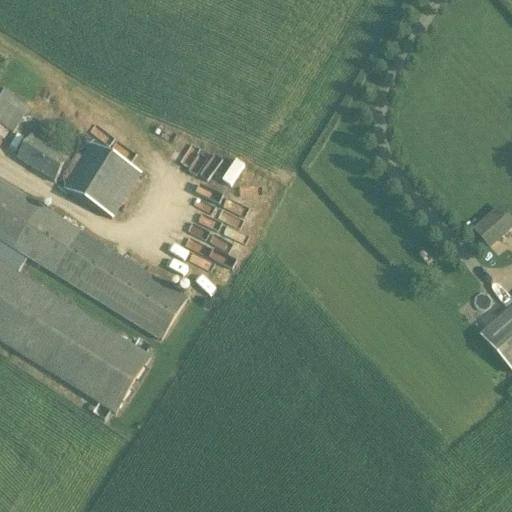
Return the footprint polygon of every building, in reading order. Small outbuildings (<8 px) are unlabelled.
[(28,111),(0,93),(0,148),(9,134),(14,137),(28,111)] [(66,105),(75,127),(86,123),(77,101),(66,105)] [(85,120),(92,142),(103,139),(96,116),(85,120)] [(73,154),(36,130),(17,162),(55,185),(73,154)] [(114,223),(143,178),(91,146),(63,191),(114,223)] [(0,345),(116,418),(152,359),(18,275),(27,260),(162,344),(188,302),(0,184),(0,345)] [(263,219),(274,197),(249,184),(238,206),(263,219)] [(511,221),(500,208),(472,232),(489,252),(511,232),(511,221)] [(511,375),(511,313),(482,340),(511,375)]
